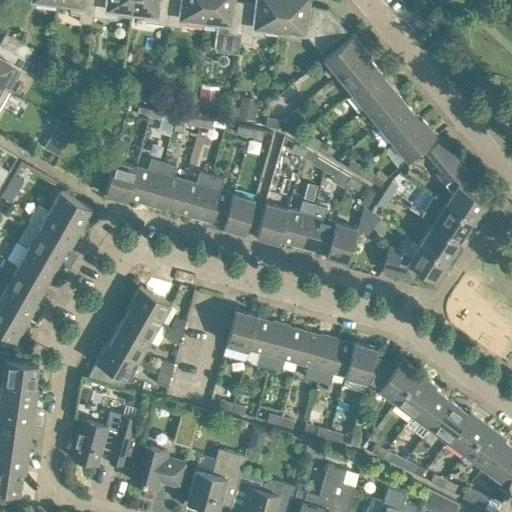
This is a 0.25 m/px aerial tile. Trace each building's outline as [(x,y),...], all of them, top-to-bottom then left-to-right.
[(93,15),(94,0),(58,0),(71,1),(69,12),(80,13),(79,21),(92,22),(93,15)] [(131,9),(131,0),(94,0),(93,15),(116,17),(117,7),(131,9)] [(166,24),(169,0),(131,0),(131,9),(144,11),(143,21),(166,24)] [(205,18),(206,0),(169,0),(166,24),(179,25),(181,15),(205,18)] [(240,33),(243,8),(232,6),(232,0),(206,0),(205,18),(229,21),(228,31),(240,33)] [(279,27),(281,0),(256,0),(255,9),(243,8),(240,33),(239,41),(252,42),(253,34),(264,36),(265,25),(279,27)] [(307,0),(281,0),(279,27),(303,30),(321,51),(347,30),(328,7),(313,5),(312,7),(306,6),(307,0)] [(337,73),(367,49),(353,33),(355,32),(354,31),(324,56),(337,73)] [(12,35),(6,45),(28,58),(34,47),(12,35)] [(21,69),(28,58),(6,45),(0,54),(0,83),(0,84),(12,64),(21,69)] [(351,90),(378,68),(365,52),(367,50),(367,49),(337,73),(351,90)] [(85,67),(75,62),(68,73),(82,81),(85,73),(82,71),(85,67)] [(365,107),(392,85),(378,68),(351,90),(365,107)] [(142,99),(155,102),(157,85),(145,82),(142,99)] [(0,105),(9,89),(0,84),(0,83),(0,105)] [(379,124),(406,102),(392,85),(365,107),(379,124)] [(201,89),(199,111),(216,113),(218,92),(201,89)] [(236,116),(254,119),(257,101),(239,99),(238,106),(236,116)] [(420,119),(419,117),(406,102),(379,124),(393,141),(420,119)] [(152,115),(154,107),(138,104),(137,112),(152,115)] [(163,109),(154,107),(152,115),(162,117),(163,109)] [(199,124),(202,117),(188,114),(186,122),(199,124)] [(267,115),(265,123),(277,126),(279,119),(267,115)] [(435,133),(422,117),(421,116),(419,117),(420,119),(393,141),(407,158),(423,145),(438,132),(437,131),(435,133)] [(213,119),(202,117),(199,124),(212,127),(213,119)] [(292,123),(288,130),(299,137),(303,130),(292,123)] [(249,134),(250,126),(237,124),(236,131),(249,134)] [(263,129),(250,126),(249,134),(261,136),(263,129)] [(312,135),(307,142),(319,148),(323,142),(312,135)] [(452,191),(445,201),(472,218),(471,219),(474,221),(486,202),(488,204),(489,202),(468,189),(474,180),(464,167),(466,165),(442,136),(426,149),(441,167),(436,171),(452,191)] [(294,141),(290,148),(302,155),(306,148),(294,141)] [(334,148),(323,142),(319,148),(330,155),(334,148)] [(128,196),(137,165),(124,161),(127,151),(116,148),(109,175),(104,194),(105,194),(106,192),(127,198),(128,196)] [(324,168),(328,161),(317,155),(313,162),(324,168)] [(152,203),(164,160),(150,156),(147,168),(137,165),(128,196),(152,203)] [(351,158),(347,165),(358,172),(362,165),(351,158)] [(175,209),(184,178),(172,175),(176,163),(164,160),(152,203),(175,209)] [(339,167),(328,161),(324,168),(334,174),(339,167)] [(373,172),(362,165),(358,172),(369,178),(373,172)] [(334,174),(332,178),(344,185),(346,181),(350,174),(339,167),(334,174)] [(199,216),(211,173),(199,169),(196,181),(184,178),(175,209),(199,216)] [(13,173),(7,184),(17,189),(23,179),(13,173)] [(222,222),(231,191),(221,188),(224,176),(211,173),(199,216),(222,222)] [(350,174),(346,181),(357,188),(361,181),(350,174)] [(391,179),(384,190),(391,194),(398,183),(391,179)] [(17,189),(7,184),(1,194),(11,200),(17,189)] [(366,184),(360,194),(369,200),(376,190),(366,184)] [(60,188),(49,208),(80,226),(91,206),(60,188)] [(384,205),(391,194),(384,190),(377,201),(384,205)] [(254,198),(231,191),(222,222),(223,223),(222,225),(243,231),(243,233),(244,233),(249,214),(254,198)] [(472,218),(445,201),(435,194),(422,215),(432,221),(458,238),(471,219),(472,218)] [(302,245),(314,201),(302,198),(298,210),(287,207),(278,238),(279,238),(302,245)] [(278,238),(287,207),(265,201),(255,236),(256,237),(257,234),(278,240),(279,238),(278,238)] [(326,252),(335,220),(323,217),(327,205),(314,201),(302,245),(326,251),(326,252)] [(80,226),(49,208),(38,227),(67,244),(69,245),(80,226)] [(357,226),(335,220),(326,252),(326,251),(325,253),(346,259),(346,261),(347,262),(357,226)] [(458,238),(432,221),(419,241),(445,258),(446,258),(458,238)] [(67,244),(38,227),(28,245),(57,262),(67,244)] [(445,258),(419,241),(413,252),(388,245),(382,268),(412,277),(418,267),(438,280),(439,279),(437,278),(449,260),(446,258),(445,258)] [(46,281),(57,262),(28,245),(17,264),(46,281)] [(46,281),(17,264),(6,282),(35,299),(46,281)] [(35,299),(6,282),(0,292),(0,304),(26,319),(37,300),(35,299)] [(133,299),(130,304),(159,320),(170,301),(152,291),(153,289),(146,284),(145,286),(139,283),(131,297),(133,299)] [(26,319),(0,304),(0,329),(15,339),(26,319)] [(148,339),(159,320),(130,304),(119,322),(148,339)] [(249,347),(258,316),(257,315),(258,313),(237,307),(237,305),(236,305),(226,341),(249,347)] [(182,331),(186,319),(175,316),(171,328),(182,331)] [(270,365),(281,322),(258,316),(249,347),(259,350),(256,362),(270,365)] [(138,358),(148,339),(119,322),(109,341),(138,358)] [(296,360),(305,329),(281,322),(270,365),(281,369),(285,357),(296,360)] [(179,342),(182,331),(171,328),(168,339),(179,342)] [(316,379),(328,335),(305,329),(296,360),(308,363),(305,375),(316,379)] [(343,373),(352,342),(328,335),(316,379),(330,382),(333,370),(343,373)] [(353,342),(352,342),(343,373),(366,380),(376,344),(375,344),(374,346),(353,340),(353,342)] [(122,384),(138,358),(109,341),(106,346),(104,345),(95,359),(96,360),(88,374),(122,384)] [(0,349),(0,378),(35,384),(38,362),(9,358),(10,351),(0,349)] [(395,400),(418,370),(400,356),(377,386),(395,400)] [(170,373),(174,362),(163,359),(159,370),(170,373)] [(167,385),(170,373),(159,370),(156,382),(167,385)] [(434,385),(436,383),(418,370),(395,400),(413,413),(434,385)] [(34,390),(35,384),(0,378),(0,400),(34,406),(36,390),(34,390)] [(451,398),(434,385),(413,413),(430,426),(451,398)] [(231,409),(233,401),(220,398),(218,406),(231,409)] [(468,411),(467,410),(451,398),(430,426),(447,439),(468,411)] [(32,421),(34,406),(0,400),(0,422),(29,427),(30,421),(32,421)] [(245,405),(233,401),(231,409),(243,413),(245,405)] [(124,452),(128,438),(131,430),(136,412),(110,406),(105,423),(82,417),(71,455),(97,462),(104,438),(115,441),(112,449),(124,452)] [(200,411),(184,407),(179,422),(183,423),(179,441),(191,444),(200,411)] [(465,452),(487,421),(469,408),(467,410),(468,411),(447,439),(465,452)] [(279,423),(281,415),(269,411),(267,419),(279,423)] [(294,418),(281,415),(279,423),(292,426),(294,418)] [(503,437),(504,437),(505,435),(487,421),(465,452),(482,465),(503,437)] [(28,432),(29,427),(0,422),(0,444),(28,448),(30,433),(28,432)] [(328,436),(330,428),(317,425),(315,433),(328,436)] [(342,432),(330,428),(328,436),(340,440),(342,432)] [(353,430),(349,442),(357,444),(361,432),(353,430)] [(136,456),(130,478),(156,485),(159,475),(166,477),(166,480),(180,484),(186,461),(172,457),(171,459),(164,457),(167,449),(140,441),(141,440),(129,436),(128,438),(124,452),(136,456)] [(511,461),(511,443),(504,437),(503,437),(482,465),(500,478),(511,461)] [(374,443),(371,450),(382,455),(386,448),(374,443)] [(28,448),(0,444),(0,466),(23,469),(23,464),(26,464),(28,448)] [(216,511),(225,481),(236,484),(242,465),(245,453),(223,447),(221,456),(216,455),(211,471),(195,467),(186,499),(198,502),(196,507),(214,511),(216,511)] [(402,465),(405,458),(394,452),(391,460),(402,465)] [(416,463),(405,458),(402,465),(413,471),(416,463)] [(329,511),(330,508),(343,511),(346,511),(352,493),(354,484),(342,480),(346,468),(327,463),(319,492),(305,489),(303,499),(301,499),(297,511),(329,511)] [(19,491),(23,469),(0,466),(0,501),(4,502),(6,489),(19,491)] [(442,485),(445,478),(433,472),(430,479),(442,485)] [(247,484),(239,511),(272,511),(273,510),(279,511),(286,511),(292,494),(295,483),(270,476),(263,480),(261,488),(247,484)] [(457,484),(445,478),(442,485),(453,491),(457,484)] [(467,484),(462,495),(484,506),(490,495),(467,484)] [(413,511),(416,505),(402,500),(406,491),(388,485),(379,510),(367,505),(365,511),(413,511)] [(429,486),(422,505),(440,511),(455,511),(459,501),(429,486)]
